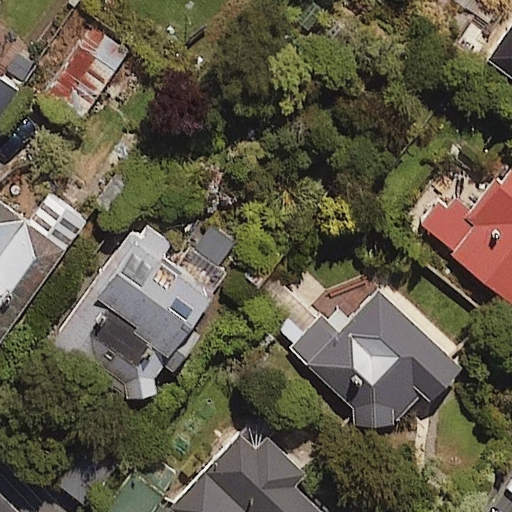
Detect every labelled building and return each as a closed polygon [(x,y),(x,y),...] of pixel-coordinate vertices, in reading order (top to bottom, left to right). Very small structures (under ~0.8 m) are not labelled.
[(511,14),(486,52),(511,70),(511,14)] [(70,128),(99,88),(122,104),(148,69),(91,26),(35,102),(70,128)] [(0,112),(20,84),(0,69),(0,112)] [(511,153),(469,208),(442,187),(418,218),(509,290),(511,289),(511,153)] [(26,215),(0,196),(0,329),(85,211),(48,184),(26,215)] [(54,334),(133,391),(156,388),(152,364),(161,352),(177,364),(207,322),(191,310),(208,286),(166,256),(175,243),(138,217),(54,334)] [(457,358),(373,280),(332,325),(317,311),(288,341),(387,433),(457,358)] [(302,462),(254,415),(169,500),(181,511),(329,511),(291,473),(302,462)] [(173,511),(175,510),(132,476),(104,511),(173,511)]
